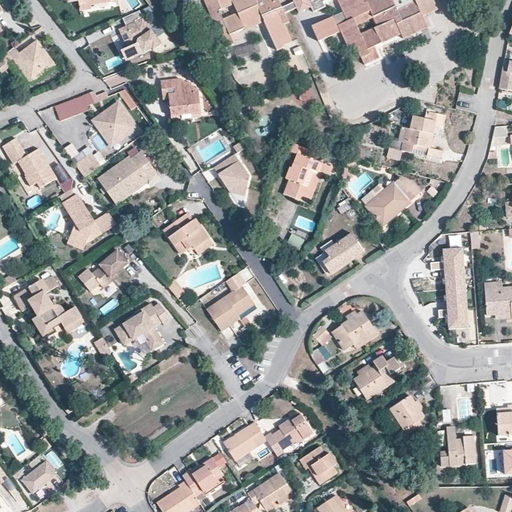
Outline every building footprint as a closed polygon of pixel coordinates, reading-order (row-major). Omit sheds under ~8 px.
[(112,2),(111,0),(77,0),(78,0),(79,11),(92,9),(91,5),(112,2)] [(204,0),(225,48),(234,44),(233,41),(239,38),(237,32),(245,29),(245,31),(264,22),(277,51),(286,47),(285,45),(292,42),(281,17),(278,10),(282,8),(278,0),(204,0)] [(292,0),(293,3),(282,8),(278,10),(281,17),(297,10),(298,15),(311,9),(314,14),(326,9),(323,1),(322,0),(292,0)] [(322,0),(323,1),(325,0),(337,0),(343,12),(312,26),(319,41),(341,32),(349,50),(356,47),(365,65),(380,58),(375,47),(401,35),(404,40),(428,28),(423,17),(438,10),(433,0),(414,0),(415,2),(397,10),(392,0),(322,0)] [(143,19),(140,11),(123,19),(126,26),(128,30),(121,33),(127,48),(137,44),(143,54),(152,48),(153,50),(161,45),(143,19)] [(44,63),(40,56),(46,51),(37,40),(19,54),(14,48),(1,57),(6,64),(12,59),(25,77),(44,63)] [(255,43),(235,52),(238,60),(259,51),(255,43)] [(44,63),(25,77),(31,84),(56,65),(46,51),(40,56),(44,63)] [(511,61),(510,61),(509,65),(504,64),(500,89),(511,91),(511,61)] [(160,81),(162,90),(168,89),(169,100),(171,117),(201,114),(199,90),(180,78),(160,81)] [(137,106),(125,90),(119,92),(132,110),(137,106)] [(109,98),(106,92),(96,96),(94,91),(89,93),(94,104),(109,98)] [(86,107),(94,104),(89,93),(54,106),(60,121),(87,111),(86,107)] [(426,102),(416,100),(415,101),(412,110),(424,112),(426,102)] [(111,146),(136,127),(118,102),(110,108),(112,111),(104,117),(102,114),(93,120),(111,146)] [(110,108),(102,114),(104,117),(112,111),(110,108)] [(426,156),(441,159),(443,151),(430,148),(435,124),(438,114),(429,112),(428,120),(413,116),(410,130),(401,128),(398,141),(404,143),(401,151),(412,153),(414,145),(428,149),(426,156)] [(444,126),(446,116),(438,114),(435,124),(444,126)] [(508,136),(507,126),(495,127),(493,138),(508,136)] [(103,156),(111,151),(99,133),(91,138),(103,156)] [(6,153),(19,145),(15,138),(1,146),(6,153)] [(234,147),(238,153),(247,147),(243,141),(234,147)] [(279,193),(297,200),(301,192),(307,195),(315,173),(321,175),(329,179),(333,168),(305,157),(308,149),(293,144),(290,152),(297,154),(291,169),(289,168),(279,193)] [(56,178),(38,148),(26,156),(19,145),(6,153),(13,165),(17,162),(26,176),(25,177),(30,187),(36,183),(40,188),(56,178)] [(426,156),(428,149),(414,145),(412,153),(426,156)] [(129,157),(139,152),(136,147),(126,152),(129,157)] [(75,165),(91,153),(88,148),(71,159),(75,165)] [(146,181),(157,174),(141,152),(130,159),(129,157),(97,180),(113,200),(144,178),(146,181)] [(84,177),(100,165),(91,153),(75,165),(84,177)] [(246,197),(250,177),(235,155),(225,162),(229,169),(219,175),(231,194),(246,197)] [(355,169),(358,159),(347,155),(344,166),(355,169)] [(229,169),(225,162),(214,169),(219,175),(229,169)] [(61,164),(53,168),(61,184),(69,180),(61,164)] [(321,175),(315,173),(307,195),(301,192),(297,200),(309,206),(321,175)] [(116,206),(148,183),(146,181),(144,178),(113,200),(116,206)] [(414,183),(399,179),(366,207),(383,226),(422,192),(414,183)] [(70,189),(59,196),(63,203),(74,195),(70,189)] [(94,221),(77,194),(74,195),(63,203),(62,203),(75,224),(70,236),(86,243),(102,233),(94,221)] [(341,215),(352,207),(348,201),(337,209),(341,215)] [(94,221),(102,233),(117,224),(109,212),(94,221)] [(194,249),(209,238),(201,227),(198,229),(187,213),(163,230),(180,255),(192,246),(194,249)] [(478,232),(470,232),(472,249),(480,249),(478,232)] [(364,252),(352,233),(334,245),(331,240),(319,248),(323,253),(325,251),(329,258),(322,263),(330,275),(364,252)] [(305,241),(292,235),(287,246),(300,252),(305,241)] [(86,243),(70,236),(67,243),(83,250),(86,243)] [(199,255),(213,245),(209,238),(194,249),(199,255)] [(444,270),(464,268),(462,249),(442,250),(443,262),(430,263),(431,271),(444,270)] [(87,269),(78,278),(90,292),(99,284),(103,289),(113,280),(111,277),(115,274),(128,263),(116,250),(98,265),(100,267),(91,274),(87,269)] [(445,290),(466,288),(464,268),(444,270),(445,290)] [(255,305),(241,285),(245,283),(239,272),(226,281),(232,291),(205,310),(221,333),(231,326),(240,319),(238,316),(255,305)] [(0,282),(3,288),(16,281),(12,274),(0,280),(0,282)] [(58,285),(53,277),(44,281),(43,279),(14,297),(23,312),(31,307),(36,317),(32,319),(43,337),(53,331),(51,328),(61,323),(64,328),(81,318),(75,307),(65,313),(61,307),(56,305),(54,306),(46,293),(58,285)] [(185,293),(175,280),(167,286),(178,299),(185,293)] [(486,316),(495,316),(495,315),(511,314),(511,318),(511,287),(502,288),(484,289),(486,316)] [(445,290),(447,310),(467,308),(466,288),(445,290)] [(162,322),(153,308),(153,307),(151,303),(137,312),(139,315),(144,311),(154,327),(162,322)] [(171,319),(159,304),(153,307),(153,308),(162,322),(164,325),(171,319)] [(447,310),(438,310),(439,318),(447,318),(448,330),(469,329),(467,308),(447,310)] [(348,321),(358,315),(355,310),(345,317),(348,321)] [(154,327),(144,311),(139,315),(115,329),(119,337),(125,333),(130,341),(144,333),(148,339),(146,340),(152,350),(164,343),(154,327)] [(353,345),(375,330),(363,312),(358,315),(348,321),(331,333),(343,351),(353,345)] [(85,324),(81,318),(64,328),(68,335),(85,324)] [(246,318),(242,321),(247,329),(251,326),(246,318)] [(322,346),(332,338),(323,327),(313,336),(322,346)] [(357,350),(379,335),(375,330),(353,345),(357,350)] [(130,341),(125,333),(119,337),(124,345),(130,341)] [(111,353),(102,338),(95,342),(104,357),(111,353)] [(325,360),(317,348),(311,352),(312,356),(313,359),(318,365),(325,360)] [(395,382),(389,374),(399,367),(393,357),(385,362),(381,355),(372,361),(375,365),(371,368),(359,376),(353,380),(367,400),(395,382)] [(359,376),(371,368),(368,364),(356,372),(359,376)] [(136,379),(134,375),(128,379),(130,383),(136,379)] [(404,431),(425,417),(421,412),(420,410),(415,402),(410,395),(389,408),(404,431)] [(425,409),(418,400),(415,402),(420,410),(421,412),(425,409)] [(510,436),(511,435),(511,404),(507,405),(507,408),(508,413),(496,413),(498,437),(510,436)] [(297,444),(313,433),(300,414),(291,421),(289,419),(278,426),(280,429),(272,435),(271,432),(264,436),(267,441),(278,457),(284,453),(283,451),(295,442),(297,444)] [(244,456),(267,441),(264,436),(255,422),(223,443),(235,462),(244,456)] [(441,466),(475,463),(473,436),(462,437),(463,440),(456,440),(455,427),(446,428),(448,451),(440,452),(441,466)] [(320,485),(337,473),(333,466),(336,465),(329,453),(325,456),(319,447),(299,460),(306,469),(308,468),(320,485)] [(511,450),(503,451),(504,475),(511,474),(511,450)] [(221,453),(212,458),(218,467),(226,461),(221,453)] [(239,468),(247,462),(244,456),(235,462),(239,468)] [(218,483),(217,481),(224,476),(218,467),(212,458),(204,463),(206,466),(199,470),(198,467),(197,466),(182,477),(185,481),(197,498),(218,483)] [(46,461),(21,480),(33,494),(57,475),(46,461)] [(293,495),(278,473),(247,493),(251,499),(255,505),(260,501),(264,507),(272,502),(276,499),(280,505),(293,495)] [(197,498),(185,481),(178,485),(180,487),(157,503),(162,511),(189,511),(201,504),(197,498)] [(0,496),(4,495),(11,511),(15,511),(27,507),(17,486),(8,490),(5,483),(0,485),(0,496)] [(346,511),(336,495),(316,508),(318,511),(346,511)] [(499,511),(510,511),(511,507),(511,497),(505,495),(499,511)] [(259,511),(255,505),(251,499),(230,511),(259,511)] [(272,502),(264,507),(266,511),(268,511),(276,508),(272,502)]
